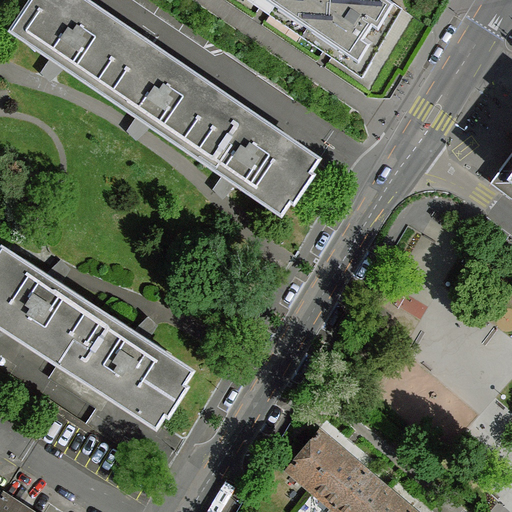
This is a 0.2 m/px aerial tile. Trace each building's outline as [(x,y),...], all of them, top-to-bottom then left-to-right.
[(333,164),(87,0),(45,0),(20,38),(294,223),(333,164)] [(390,0),(250,0),(355,70),(396,4),(390,0)] [(0,259),(0,320),(65,361),(97,311),(5,252),(0,259)] [(156,420),(190,371),(97,311),(65,361),(156,420)] [(320,431),(288,468),(336,509),(368,471),(320,431)] [(370,511),(390,489),(368,471),(336,509),(339,511),(370,511)] [(416,511),(390,489),(370,511),(416,511)] [(30,511),(4,496),(0,502),(0,511),(30,511)]
